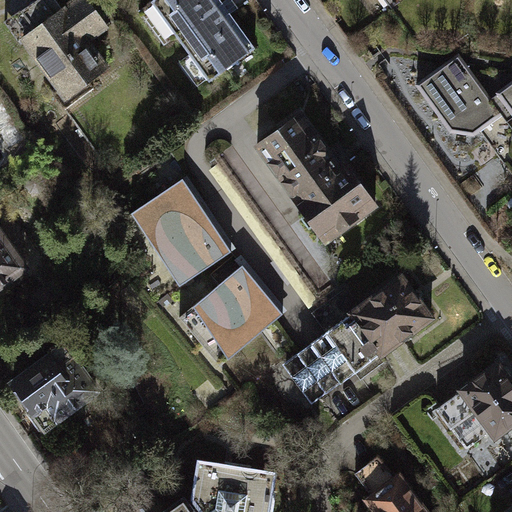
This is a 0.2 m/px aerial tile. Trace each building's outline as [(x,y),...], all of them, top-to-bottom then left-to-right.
[(55,0),(40,0),(5,26),(17,42),(65,109),(110,76),(90,48),(112,32),(88,0),(75,0),(62,10),(55,0)] [(148,0),(151,5),(140,12),(161,41),(172,33),(187,53),(176,60),(194,86),(205,79),(210,86),(223,76),(231,71),(259,50),(223,0),(148,0)] [(455,59),(409,88),(444,138),(466,141),(495,123),(483,101),(455,59)] [(511,81),(483,101),(495,123),(503,133),(511,133),(511,81)] [(300,109),(252,144),(325,243),(377,205),(346,162),(342,165),(300,109)] [(229,248),(180,177),(129,212),(177,283),(229,248)] [(0,219),(0,297),(36,274),(0,219)] [(238,261),(190,298),(192,301),(176,312),(216,364),(224,356),(235,347),(279,310),(238,261)] [(296,351),(282,362),(308,403),(325,390),(338,381),(354,370),(377,353),(388,346),(435,312),(404,268),(357,304),(346,312),(325,329),(310,340),(296,351)] [(65,343),(12,381),(47,429),(100,391),(65,343)] [(511,425),(511,377),(497,356),(454,384),(459,391),(436,408),(459,438),(482,422),(494,437),(511,425)] [(433,511),(384,451),(351,478),(378,511),(433,511)] [(143,490),(108,511),(270,511),(278,471),(195,457),(188,500),(180,492),(154,509),(143,490)] [(511,511),(511,502),(499,511),(500,511),(511,511)]
